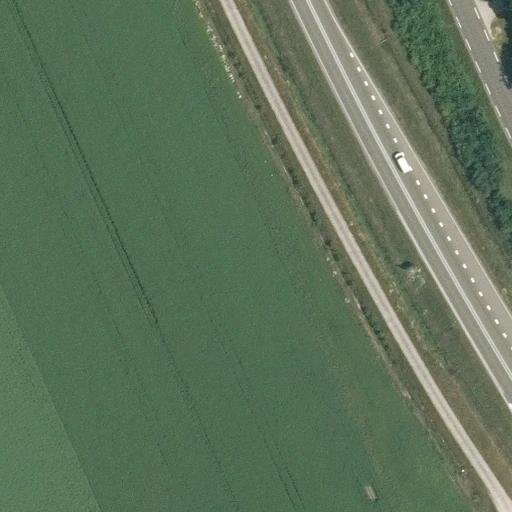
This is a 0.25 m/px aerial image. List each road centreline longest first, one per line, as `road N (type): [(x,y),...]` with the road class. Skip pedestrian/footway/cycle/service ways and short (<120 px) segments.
road 1 (track): [(509,511),(425,383),(225,0)]
road 2 (trunk): [(358,107),(511,377)]
road 3 (tertiary): [(459,0),(511,115)]
